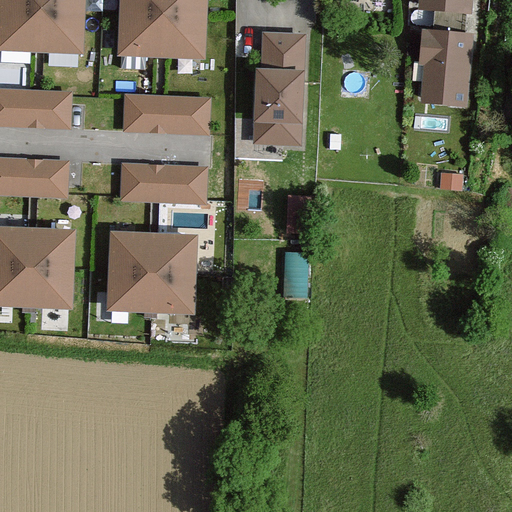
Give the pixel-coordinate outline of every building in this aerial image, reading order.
[(4,0),(2,45),(81,49),(83,0),(4,0)] [(126,0),(124,51),(203,55),(205,0),(126,0)] [(472,0),(424,0),(424,4),(439,5),(437,33),(427,33),(424,59),(430,60),(426,98),(448,100),(450,85),(465,86),(468,61),(467,61),(463,61),(465,36),(467,20),(457,19),(458,7),(468,8),(472,8),(472,0)] [(457,19),(467,20),(468,8),(458,7),(457,19)] [(262,118),(261,140),(297,142),(300,73),(285,73),(286,36),(265,35),(264,72),(259,72),(257,118),(262,118)] [(285,73),(300,73),(302,36),(286,36),(285,73)] [(464,101),(465,86),(450,85),(448,100),(464,101)] [(0,120),(34,122),(35,93),(0,91),(0,120)] [(35,93),(34,122),(53,123),(54,94),(35,93)] [(54,94),(53,123),(68,124),(69,95),(54,94)] [(145,127),(146,98),(131,97),(130,126),(145,127)] [(164,127),(165,99),(146,98),(145,127),(164,127)] [(208,100),(165,99),(164,127),(207,129),(208,100)] [(0,190),(31,191),(32,162),(0,161),(0,190)] [(32,162),(31,191),(50,192),(51,163),(32,162)] [(51,163),(50,192),(65,193),(66,164),(51,163)] [(142,196),(143,167),(128,166),(127,195),(142,196)] [(161,197),(162,168),(143,167),(142,196),(161,197)] [(205,170),(162,168),(161,197),(204,199),(205,170)] [(463,174),(444,173),(443,187),(462,189),(463,174)] [(309,199),(295,198),(293,230),(307,231),(309,199)] [(36,302),(69,304),(72,233),(0,229),(0,300),(23,302),(36,302)] [(158,308),(191,309),(194,239),(115,235),(112,306),(145,307),(158,308)] [(312,292),(314,251),(293,250),(291,291),(312,292)] [(36,302),(23,302),(23,310),(36,310),(36,302)] [(158,308),(145,307),(145,315),(158,316),(158,308)]
